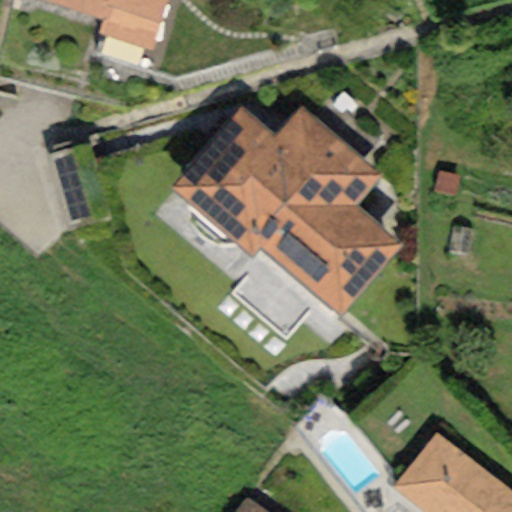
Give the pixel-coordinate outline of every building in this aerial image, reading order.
[(165,0),(45,0),(103,18),(97,36),(149,52),(165,0)] [(381,176),(302,108),(276,138),(241,107),(169,190),(250,259),(259,249),(341,319),(402,248),(354,207),(381,176)] [(55,166),(77,232),(99,225),(78,159),(55,166)] [(511,511),(511,493),(435,433),(392,488),(423,511),(511,511)] [(263,511),(247,500),(238,511),(263,511)]
